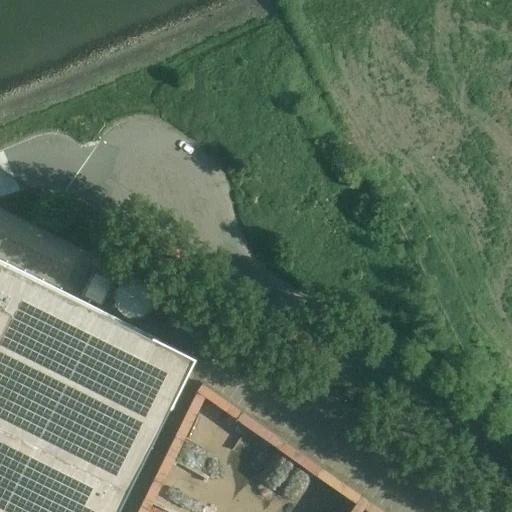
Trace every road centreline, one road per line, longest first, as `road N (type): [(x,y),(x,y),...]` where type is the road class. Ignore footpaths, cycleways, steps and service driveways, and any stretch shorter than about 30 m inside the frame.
road 1 (unclassified): [(511,465),(196,238),(149,176)]
road 2 (unknown): [(66,254),(0,376)]
